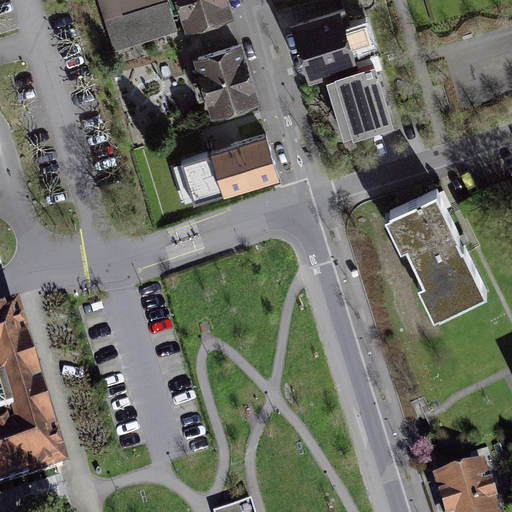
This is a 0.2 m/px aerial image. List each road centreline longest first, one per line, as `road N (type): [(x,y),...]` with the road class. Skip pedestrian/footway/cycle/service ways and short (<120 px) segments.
road 1 (residential): [(400,511),(306,202)]
road 2 (residential): [(511,136),(306,202)]
road 3 (residential): [(306,202),(307,170),(254,0)]
road 4 (unknown): [(445,157),(397,0)]
